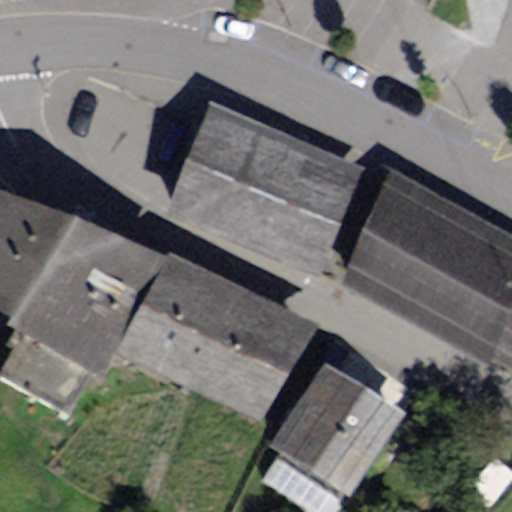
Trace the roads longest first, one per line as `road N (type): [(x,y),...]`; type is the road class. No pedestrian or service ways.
road 1 (residential): [(0,164),(30,190),(511,411)]
road 2 (tertiary): [(0,52),(140,52),(213,68),(511,201)]
